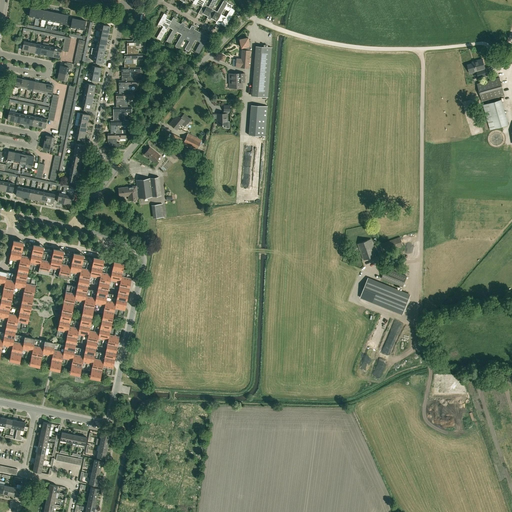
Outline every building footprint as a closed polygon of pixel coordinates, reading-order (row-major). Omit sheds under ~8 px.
[(212,9),(217,0),(212,0),(208,7),(204,4),(202,6),(198,13),(202,15),(203,13),(208,16),(212,9)] [(208,16),(207,18),(210,20),(211,18),(216,21),(221,14),(225,8),(228,2),(224,0),(217,12),(212,9),(208,16)] [(216,21),(215,23),(219,25),(220,23),(225,26),(235,10),(231,8),(233,5),(228,3),(228,2),(225,8),(229,11),(226,17),(221,14),(216,21)] [(36,18),(37,9),(31,8),(29,16),(36,18)] [(171,21),(166,18),(167,15),(164,13),(158,24),(163,26),(157,38),(160,40),(168,27),(171,21)] [(61,14),(60,23),(66,24),(68,15),(61,14)] [(181,24),(176,21),(177,19),(173,17),(171,21),(168,27),(173,29),(166,41),(170,43),(177,32),(181,24)] [(77,29),(79,20),(72,18),(71,27),(77,29)] [(79,20),(77,29),(84,30),(86,21),(79,20)] [(190,29),(184,26),(185,24),(182,22),(181,24),(177,32),(182,34),(175,46),(176,46),(175,49),(178,50),(184,38),(187,35),(186,35),(190,29)] [(100,31),(108,33),(110,26),(101,24),(100,31)] [(199,32),(194,29),(195,27),(192,25),(190,29),(186,35),(187,35),(184,38),(189,41),(185,49),(189,51),(195,40),(199,32)] [(195,40),(200,42),(195,51),(199,54),(208,37),(203,34),(204,32),(200,30),(199,32),(195,40)] [(132,54),(139,54),(138,50),(136,50),(136,46),(145,46),(145,40),(127,41),(127,50),(132,50),(132,54)] [(29,51),(30,43),(24,41),(22,50),(29,51)] [(271,47),(256,46),(252,96),(267,97),(271,47)] [(54,48),(52,56),(59,58),(61,49),(54,48)] [(236,66),(241,67),(248,67),(249,50),(242,50),(241,59),(237,59),(236,66)] [(130,67),(136,67),(136,63),(133,63),(133,60),(142,59),(142,54),(139,54),(132,54),(124,54),(125,64),(129,64),(130,67)] [(102,63),(103,57),(95,55),(93,61),(102,63)] [(475,63),(474,63),(473,63),(468,65),(470,73),(477,71),(479,78),(487,76),(485,69),(482,59),(474,62),(475,63)] [(68,74),(69,67),(71,68),(72,65),(66,64),(66,67),(60,66),(59,72),(68,74)] [(91,72),(100,74),(101,68),(92,66),(91,72)] [(127,80),(133,80),(133,77),(130,77),(130,73),(140,73),(140,67),(136,67),(130,67),(122,67),(122,77),(127,77),(127,80)] [(66,81),(68,74),(59,72),(57,79),(66,81)] [(98,81),(100,74),(91,72),(89,79),(98,81)] [(242,88),(242,82),(245,82),(245,73),(229,73),(229,88),(242,88)] [(21,88),(23,79),(16,77),(14,86),(21,88)] [(499,78),(477,84),(482,101),(504,95),(499,78)] [(124,93),(130,93),(130,90),(128,90),(127,86),(137,86),(137,80),(133,80),(127,80),(119,80),(119,90),(124,90),(124,93)] [(85,90),(94,92),(95,85),(87,83),(85,90)] [(47,84),(45,93),(52,94),(53,85),(47,84)] [(121,107),(127,107),(127,103),(125,103),(125,99),(134,99),(134,93),(130,93),(124,93),(116,94),(116,103),(121,103),(121,107)] [(499,100),(483,105),(490,129),(506,125),(499,100)] [(90,110),(92,104),(83,102),(81,108),(90,110)] [(265,136),(267,106),(251,105),(249,135),(265,136)] [(230,111),(230,106),(224,106),(224,111),(224,114),(217,114),(217,125),(227,125),(227,111),(230,111)] [(118,120),(125,120),(125,116),(122,116),(122,113),(131,112),(131,107),(127,107),(121,107),(113,107),(113,117),(118,117),(118,120)] [(14,121),(16,113),(9,111),(7,120),(14,121)] [(79,120),(88,121),(89,115),(80,113),(79,120)] [(177,129),(184,121),(187,123),(191,119),(184,114),(181,118),(178,115),(173,121),(172,120),(170,124),(177,129)] [(40,118),(38,126),(45,128),(46,119),(40,118)] [(116,133),(122,133),(122,130),(119,130),(119,126),(129,126),(128,120),(125,120),(118,120),(111,120),(111,130),(116,130),(116,133)] [(84,140),(85,133),(76,132),(75,138),(84,140)] [(122,133),(116,133),(108,133),(108,143),(113,143),(113,146),(119,146),(119,143),(116,143),(116,139),(126,139),(126,133),(122,133)] [(188,134),(184,141),(183,144),(196,151),(201,140),(188,134)] [(44,142),(53,144),(54,137),(46,135),(44,142)] [(52,151),(53,144),(44,142),(43,149),(52,151)] [(75,150),(83,152),(85,145),(76,143),(75,150)] [(168,145),(164,150),(175,159),(180,152),(176,149),(175,151),(168,145)] [(150,147),(144,154),(154,163),(160,155),(150,147)] [(14,161),(15,152),(9,151),(7,160),(14,161)] [(27,155),(25,164),(32,165),(34,156),(27,155)] [(77,182),(78,176),(70,174),(68,181),(77,182)] [(159,177),(136,180),(137,186),(136,187),(136,186),(118,188),(119,197),(129,195),(129,199),(137,198),(136,191),(138,191),(138,198),(161,195),(159,177)] [(22,197),(24,188),(18,186),(16,195),(22,197)] [(48,193),(46,202),(53,203),(55,194),(48,193)] [(64,203),(66,194),(59,193),(57,202),(64,203)] [(66,194),(64,203),(70,205),(72,196),(66,194)] [(153,218),(161,217),(164,217),(163,204),(152,205),(153,218)] [(384,253),(403,246),(400,237),(380,244),(384,253)] [(364,260),(377,255),(371,239),(358,244),(364,260)] [(10,254),(9,259),(19,261),(22,249),(24,242),(13,240),(10,254)] [(32,251),(30,263),(40,265),(42,253),(44,246),(34,244),(32,251)] [(52,255),(50,268),(55,269),(60,270),(62,257),(64,250),(54,248),(52,255)] [(15,281),(14,287),(24,289),(26,283),(27,276),(28,270),(30,263),(32,251),(22,249),(19,261),(18,268),(17,274),(15,281)] [(72,259),(70,272),(80,274),(83,261),(84,254),(74,252),(72,259)] [(40,266),(38,272),(42,273),(45,273),(45,274),(48,274),(50,268),(52,255),(42,253),(40,265),(40,266)] [(92,263),(90,276),(95,277),(100,278),(101,272),(103,265),(104,259),(94,256),(92,263)] [(60,270),(58,276),(69,278),(70,272),(72,259),(62,257),(60,270)] [(19,261),(9,259),(8,266),(18,268),(19,261)] [(76,293),(75,300),(84,302),(86,295),(87,289),(89,283),(90,276),(92,263),(83,261),(80,274),(78,281),(77,287),(76,293)] [(111,274),(110,280),(120,282),(122,276),(121,276),(123,269),(124,263),(114,261),(113,267),(111,274)] [(40,265),(30,263),(28,270),(38,272),(40,265)] [(113,267),(103,265),(101,272),(111,274),(113,267)] [(60,270),(50,268),(48,274),(58,276),(60,270)] [(407,276),(398,273),(386,268),(382,278),(403,286),(407,276)] [(133,271),(123,269),(122,276),(131,278),(133,271)] [(17,274),(7,272),(6,279),(15,281),(17,274)] [(80,274),(70,272),(69,278),(78,281),(80,274)] [(96,297),(95,304),(104,306),(106,300),(107,293),(109,287),(110,280),(111,274),(101,272),(100,278),(98,285),(97,291),(96,297)] [(37,278),(27,276),(26,283),(36,285),(37,278)] [(100,278),(90,276),(89,283),(98,285),(100,278)] [(116,302),(115,308),(124,310),(125,310),(125,308),(128,294),(131,278),(122,276),(120,282),(118,289),(117,295),(116,302)] [(368,278),(361,297),(403,314),(410,295),(368,278)] [(0,317),(7,319),(9,313),(10,306),(13,294),(14,287),(15,281),(6,279),(4,285),(3,292),(0,304),(0,317)] [(120,282),(110,280),(109,287),(118,289),(120,282)] [(19,315),(18,322),(28,324),(31,310),(33,299),(36,285),(26,283),(24,289),(23,296),(20,308),(19,315)] [(77,287),(67,285),(66,291),(76,293),(77,287)] [(24,289),(14,287),(13,294),(23,296),(24,289)] [(97,291),(87,289),(86,295),(96,297),(97,291)] [(60,317),(58,330),(68,332),(69,326),(71,319),(73,306),(75,300),(76,293),(66,291),(63,304),(63,305),(63,306),(62,310),(61,311),(61,315),(60,316),(60,317)] [(117,295),(107,293),(106,300),(116,302),(117,295)] [(79,328),(78,334),(88,336),(89,330),(91,323),(93,312),(93,311),(95,304),(96,297),(86,295),(84,302),(83,309),(80,321),(79,328)] [(84,302),(75,300),(73,306),(83,309),(84,302)] [(99,332),(98,338),(108,340),(109,334),(111,327),(111,326),(113,315),(115,308),(116,302),(106,300),(104,306),(103,313),(100,325),(99,332)] [(104,306),(95,304),(93,311),(103,313),(104,306)] [(20,308),(10,306),(9,313),(19,315),(20,308)] [(124,310),(115,308),(113,315),(122,317),(123,317),(124,310)] [(3,339),(2,345),(12,347),(14,341),(15,334),(16,328),(18,322),(19,315),(9,313),(7,319),(6,326),(5,329),(5,332),(3,339)] [(80,321),(71,319),(69,326),(79,328),(80,321)] [(28,324),(18,322),(16,328),(26,330),(28,324)] [(100,325),(91,323),(89,330),(99,332),(100,325)] [(64,351),(62,358),(73,360),(74,354),(75,347),(76,344),(77,341),(78,334),(79,328),(69,326),(68,332),(66,339),(65,345),(64,351)] [(120,329),(111,327),(109,334),(119,336),(121,330),(120,329)] [(68,332),(58,330),(56,337),(57,337),(66,339),(68,332)] [(84,356),(83,362),(92,364),(94,358),(95,351),(96,348),(97,345),(98,338),(99,332),(89,330),(88,336),(86,343),(86,346),(85,349),(84,356)] [(25,336),(15,334),(14,341),(23,343),(25,336)] [(88,336),(78,334),(77,341),(86,343),(88,336)] [(104,360),(103,366),(113,368),(119,336),(109,334),(108,340),(106,347),(106,350),(105,353),(104,360)] [(23,343),(22,350),(32,352),(34,345),(35,338),(25,336),(23,343)] [(40,340),(35,338),(34,345),(43,347),(45,341),(40,340)] [(108,340),(98,338),(97,345),(106,347),(108,340)] [(9,360),(20,363),(20,362),(21,356),(22,350),(23,343),(14,341),(12,347),(11,354),(9,360)] [(43,347),(42,354),(52,356),(54,349),(55,343),(45,341),(43,347)] [(56,343),(55,343),(54,349),(64,351),(65,345),(56,343)] [(12,347),(2,345),(1,352),(11,354),(12,347)] [(30,364),(29,365),(40,367),(40,366),(41,360),(42,354),(43,347),(39,346),(34,345),(32,352),(31,358),(30,364)] [(85,349),(75,347),(74,354),(84,356),(85,349)] [(50,368),(49,369),(60,371),(60,370),(61,365),(62,358),(64,351),(54,349),(52,356),(51,362),(50,368)] [(32,352),(22,350),(21,356),(31,358),(32,352)] [(105,353),(95,351),(94,358),(104,360),(105,353)] [(52,356),(42,354),(41,360),(51,362),(52,356)] [(70,372),(70,373),(80,375),(80,374),(81,369),(83,362),(84,356),(74,354),(73,360),(71,367),(70,372)] [(73,360),(62,358),(61,365),(71,367),(73,360)] [(90,376),(90,377),(100,379),(100,378),(101,373),(103,366),(104,360),(94,358),(92,364),(91,371),(90,376)] [(92,364),(83,362),(81,369),(91,371),(92,364)] [(113,368),(103,366),(101,373),(110,375),(111,375),(113,368)] [(19,421),(17,429),(15,439),(21,440),(22,436),(20,436),(21,430),(23,430),(25,422),(19,421)] [(42,428),(50,430),(51,423),(43,422),(42,428)] [(66,441),(68,433),(62,432),(60,440),(66,441)] [(101,439),(109,441),(110,434),(102,433),(101,439)] [(84,449),(85,445),(87,437),(80,436),(79,444),(82,445),(82,448),(84,449)] [(105,459),(106,453),(98,451),(97,457),(105,459)] [(93,465),(101,467),(102,461),(94,459),(93,465)] [(41,473),(42,466),(34,464),(33,471),(41,473)] [(97,485),(99,479),(90,477),(89,484),(97,485)] [(48,490),(56,492),(58,486),(49,484),(48,490)] [(87,492),(89,493),(98,494),(99,488),(88,486),(87,492)]
